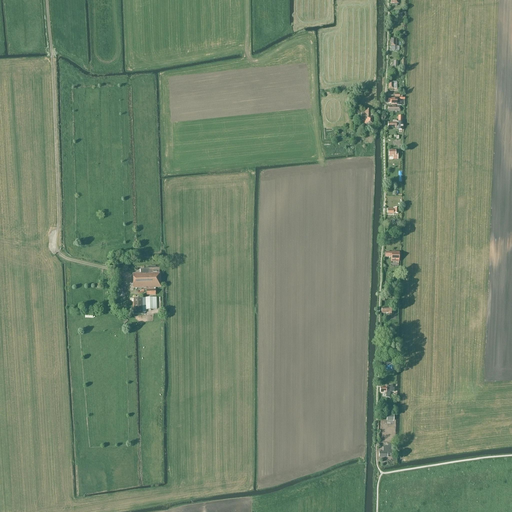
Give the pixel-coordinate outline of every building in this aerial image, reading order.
[(372,127),(372,119),(370,119),(370,110),(365,110),(365,114),(361,114),(361,119),(363,119),(363,127),(372,127)] [(393,159),(397,159),(397,154),(395,154),(395,151),(389,151),(389,156),(393,156),(393,159)] [(399,253),(393,252),(386,252),(385,257),(391,257),(391,262),(399,262),(399,253)] [(134,288),(161,287),(160,273),(159,273),(159,266),(148,267),(148,269),(140,269),(141,274),(133,274),(134,288)] [(153,309),(153,297),(145,298),(145,310),(153,309)] [(134,315),(142,315),(142,298),(133,298),(134,315)] [(393,388),(393,385),(390,385),(390,387),(387,386),(386,388),(380,388),(380,393),(386,393),(386,396),(390,396),(390,393),(390,392),(394,392),(394,388),(393,388)]
